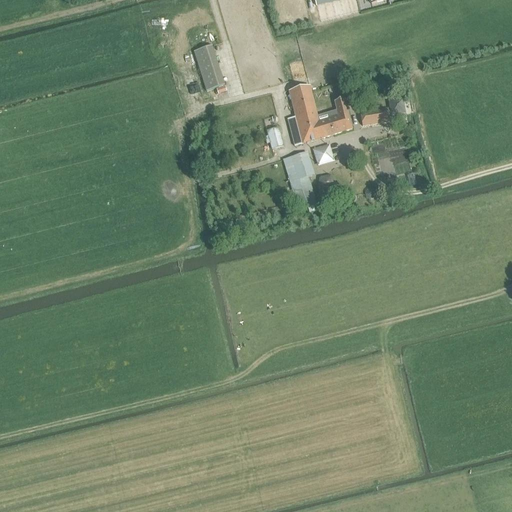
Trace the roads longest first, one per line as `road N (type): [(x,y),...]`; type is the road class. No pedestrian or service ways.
road 1 (track): [(0,438),(221,385),(278,350),(511,287)]
road 2 (track): [(312,511),(511,461)]
road 3 (track): [(0,31),(127,0)]
